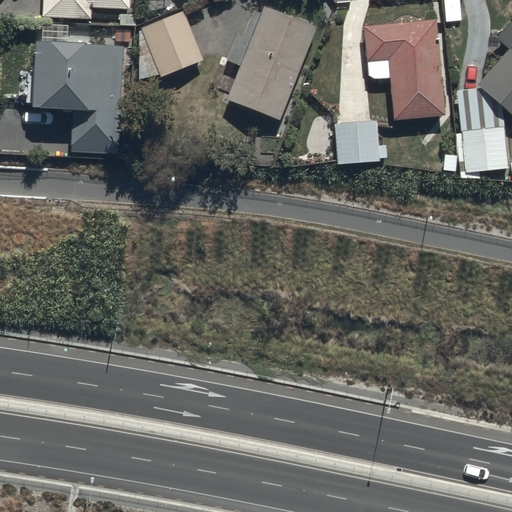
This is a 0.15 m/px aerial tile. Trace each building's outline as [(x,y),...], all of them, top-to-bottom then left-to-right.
[(41,0),(41,13),(127,17),(128,0),(41,0)] [(268,0),(227,110),(279,130),(322,18),(274,0),(268,0)] [(141,39),(137,39),(134,79),(159,81),(202,62),(181,13),(137,31),(141,39)] [(397,127),(447,123),(438,23),(364,29),(369,80),(392,78),(397,127)] [(511,58),(480,92),(511,122),(511,25),(498,40),(511,53),(511,58)] [(123,50),(34,45),(30,114),(73,116),(70,155),(116,158),(117,135),(128,135),(129,110),(119,110),(123,50)] [(376,124),(333,126),(335,169),(378,167),(378,162),(386,161),(385,148),(377,148),(376,124)]
